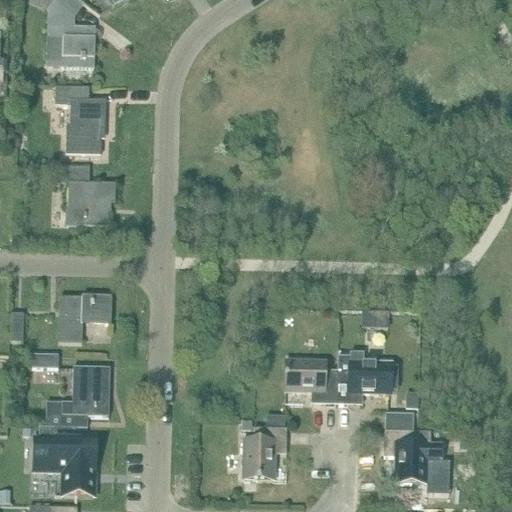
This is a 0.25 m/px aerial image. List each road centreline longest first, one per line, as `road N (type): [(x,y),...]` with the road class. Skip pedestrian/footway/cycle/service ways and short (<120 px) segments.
road 1 (residential): [(159,270),(168,89),(200,31),(247,0)]
road 2 (residential): [(153,511),(159,270)]
road 3 (residential): [(0,267),(159,270)]
